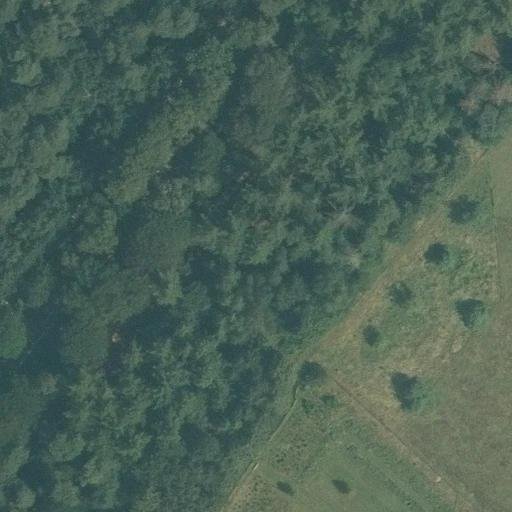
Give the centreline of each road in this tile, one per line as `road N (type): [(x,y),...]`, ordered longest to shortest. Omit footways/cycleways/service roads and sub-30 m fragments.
road 1 (unknown): [(0,478),(74,401),(297,118),(373,0)]
road 2 (tertiary): [(0,371),(223,106),(299,0)]
